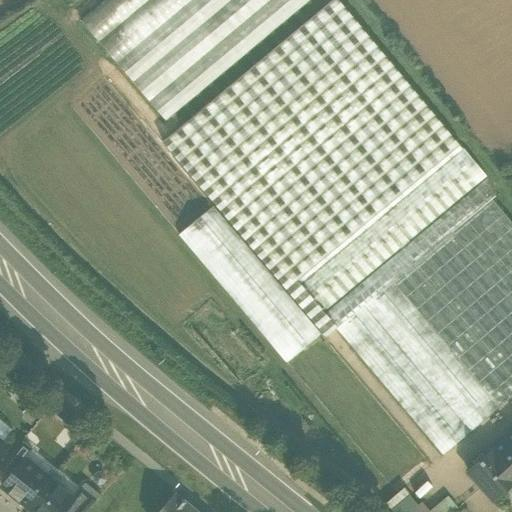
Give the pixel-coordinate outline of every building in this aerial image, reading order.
[(98,0),(79,16),(164,118),(305,0),(98,0)] [(337,0),(332,0),(162,141),(325,337),(335,328),(336,329),(337,328),(324,313),(323,313),(300,284),(462,149),(337,0)] [(102,76),(69,103),(175,232),(209,204),(102,76)] [(462,149),(300,284),(323,313),(324,313),(487,177),(463,148),(462,149)] [(487,177),(324,313),(337,328),(495,196),(487,177)] [(337,328),(336,329),(442,455),(511,395),(511,217),(495,196),(337,328)] [(284,327),(283,336),(271,336),(271,347),(297,347),(298,327),(284,327)] [(511,431),(492,450),(511,472),(511,431)] [(24,458),(25,459),(32,449),(22,441),(0,468),(0,469),(9,477),(24,458)] [(56,469),(32,449),(25,459),(49,478),(56,469)] [(511,472),(492,450),(491,450),(467,471),(493,501),(511,484),(511,472)] [(26,506),(49,478),(25,459),(24,458),(9,477),(1,486),(26,506)] [(49,478),(26,506),(33,511),(63,511),(74,499),(73,498),(49,478)] [(81,488),(73,498),(74,499),(63,511),(84,511),(94,499),(81,488)] [(197,511),(175,493),(159,511),(197,511)] [(453,511),(455,511),(445,500),(430,511),(453,511)] [(429,511),(422,503),(410,511),(429,511)]
